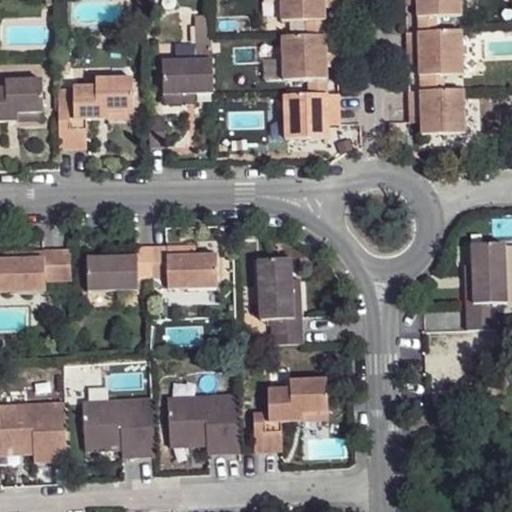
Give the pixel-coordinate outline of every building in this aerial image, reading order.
[(281,0),(282,26),(306,26),(326,25),(326,11),(325,1),(337,0),(336,0),(281,0)] [(337,10),(337,0),(325,1),(326,11),(337,10)] [(419,0),(409,0),(409,9),(419,8),(419,0)] [(461,0),(419,0),(419,8),(420,23),(438,22),(462,21),(461,0)] [(214,18),(197,18),(198,53),(215,52),(215,41),(214,18)] [(421,35),(438,34),(438,22),(420,23),(421,35)] [(306,26),(307,37),(327,36),(326,25),(306,26)] [(421,35),(410,35),(411,60),(422,60),(422,68),(422,82),(443,81),(464,81),(462,33),(438,34),(421,35)] [(307,37),(283,38),(285,85),(309,83),(328,83),(327,71),(326,60),(339,59),(338,36),(327,36),(307,37)] [(165,65),(165,98),(198,98),(217,97),(215,64),(215,52),(198,53),(198,65),(165,65)] [(339,59),(326,60),(327,71),(340,70),(339,59)] [(422,60),(411,60),(411,69),(422,68),(422,60)] [(62,121),(63,151),(91,150),(90,121),(102,120),(102,112),(136,111),(135,79),(99,81),(100,88),(77,89),(77,92),(77,111),(78,121),(62,121)] [(422,82),(423,94),(444,94),(443,81),(422,82)] [(0,123),(10,122),(10,115),(45,114),(44,82),(7,83),(8,91),(0,91),(0,123)] [(309,83),(309,97),(328,96),(328,83),(309,83)] [(61,111),(62,121),(78,121),(77,111),(77,92),(61,92),(61,111)] [(423,94),(412,95),(412,119),(424,119),(424,128),(425,143),(467,141),(464,94),(444,94),(423,94)] [(309,97),(285,98),(287,144),(330,143),(329,130),(329,120),(341,120),(341,95),(328,96),(309,97)] [(198,98),(165,98),(165,106),(198,105),(198,98)] [(102,120),(137,119),(136,111),(102,112),(102,120)] [(10,115),(10,122),(45,121),(45,114),(10,115)] [(168,146),(168,117),(151,118),(152,148),(168,146)] [(424,119),(412,119),(414,128),(424,128),(424,119)] [(341,120),(329,120),(329,130),(341,129),(341,120)] [(475,301),(474,301),(470,328),(500,332),(505,307),(511,308),(511,247),(491,244),(487,266),(481,302),(475,301)] [(155,247),(156,277),(170,277),(170,289),(220,288),(220,280),(219,259),(219,255),(201,255),(169,256),(169,246),(155,247)] [(169,246),(169,256),(201,255),(201,246),(169,246)] [(92,291),(140,290),(140,277),(156,277),(155,247),(139,247),(139,257),(119,257),(91,258),(92,291)] [(119,247),(119,257),(139,257),(139,247),(119,247)] [(72,279),(71,248),(42,250),(43,259),(5,259),(0,259),(0,291),(46,290),(45,280),(72,279)] [(42,250),(4,252),(5,259),(43,259),(42,250)] [(262,321),(272,321),(274,347),(304,346),(302,319),(294,319),(293,281),(293,261),(260,262),(262,321)] [(481,302),(487,266),(480,264),(475,301),(481,302)] [(294,319),(302,319),(301,282),(293,281),(294,319)] [(213,337),(213,351),(235,349),(235,336),(213,337)] [(290,391),(269,392),(270,414),(270,424),(254,424),(255,454),(281,454),(282,424),(293,423),(293,415),(328,415),(328,381),(290,383),(290,391)] [(242,454),(240,396),(167,399),(168,400),(170,441),(208,440),(208,446),(209,455),(242,454)] [(121,449),(122,460),(155,459),(154,400),(83,402),(84,445),(120,445),(121,449)] [(69,460),(66,403),(0,405),(0,448),(35,446),(35,452),(36,462),(69,460)] [(270,414),(254,414),(254,424),(270,424),(270,414)]
